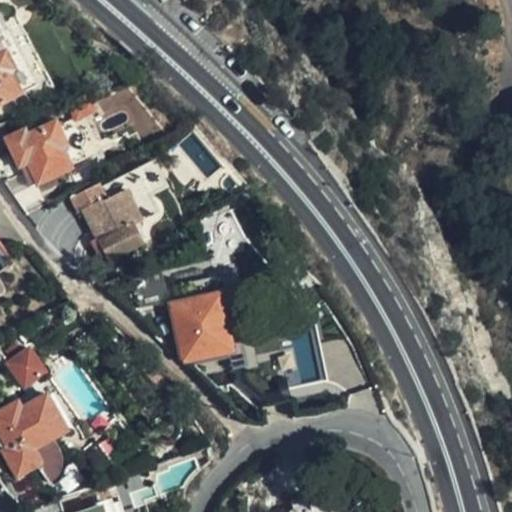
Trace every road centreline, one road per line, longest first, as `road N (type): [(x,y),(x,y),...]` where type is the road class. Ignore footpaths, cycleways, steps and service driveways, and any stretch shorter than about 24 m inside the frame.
road 1 (secondary): [(462,511),(416,379),(325,225),(268,156),(101,0)]
road 2 (track): [(0,188),(95,303),(249,446)]
road 3 (residential): [(198,511),(222,467),(249,446),(291,428),(331,425),(368,435),(393,458),(414,511)]
